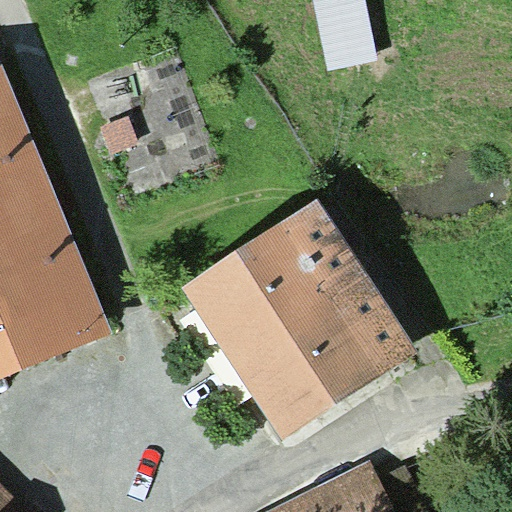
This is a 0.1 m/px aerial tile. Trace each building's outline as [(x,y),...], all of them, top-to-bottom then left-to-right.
[(367,63),(354,0),(312,0),(327,71),(367,63)] [(121,124),(101,132),(110,155),(130,148),(121,124)] [(0,371),(80,339),(0,145),(0,371)] [(314,215),(191,295),(281,432),(404,352),(314,215)] [(335,505),(320,511),(443,511),(461,503),(442,454),(401,472),(335,505)]
